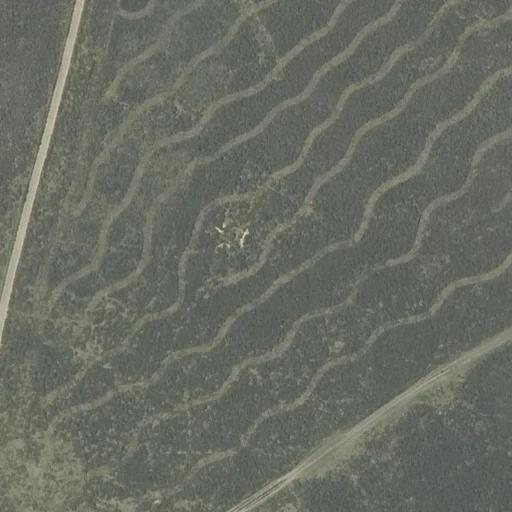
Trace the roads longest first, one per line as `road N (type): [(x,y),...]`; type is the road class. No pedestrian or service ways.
road 1 (unknown): [(75,0),(0,332)]
road 2 (track): [(252,511),(511,337)]
